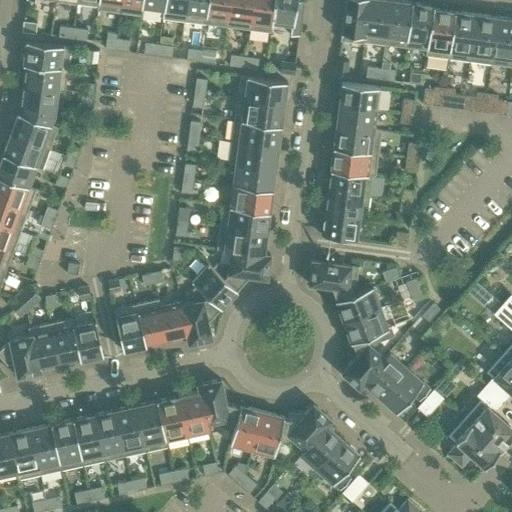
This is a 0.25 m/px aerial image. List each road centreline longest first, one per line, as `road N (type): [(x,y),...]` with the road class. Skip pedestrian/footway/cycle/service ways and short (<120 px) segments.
road 1 (residential): [(323,0),(290,295)]
road 2 (residential): [(230,357),(0,403)]
road 3 (residential): [(319,377),(466,510)]
